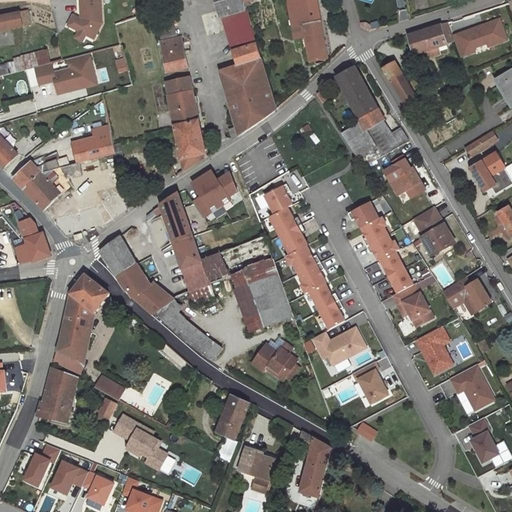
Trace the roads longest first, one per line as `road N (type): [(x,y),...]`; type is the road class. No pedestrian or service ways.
road 1 (unclassified): [(71,261),(89,265),(168,337),(426,502)]
road 2 (unclassified): [(361,48),(282,116),(71,261)]
road 3 (residential): [(320,205),(444,447),(443,473),(426,502)]
road 4 (unclassified): [(361,48),(511,297)]
road 5 (unclassified): [(71,261),(31,403),(0,474)]
road 6 (unknown): [(231,150),(189,0)]
road 7 (unclassified): [(487,0),(384,32),(361,48)]
